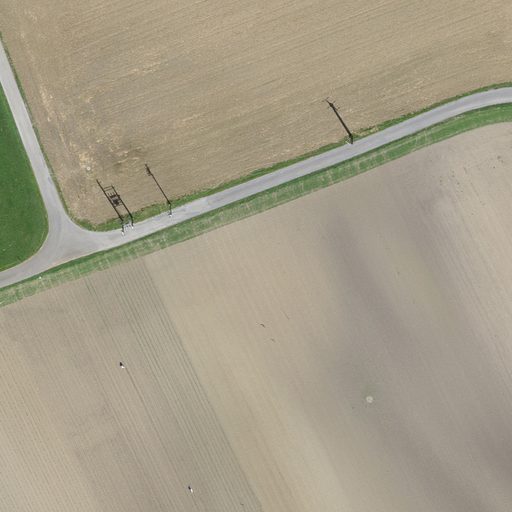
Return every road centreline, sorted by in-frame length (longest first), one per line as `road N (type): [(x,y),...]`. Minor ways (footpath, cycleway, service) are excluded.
road 1 (track): [(0,274),(454,110),(511,97)]
road 2 (track): [(0,48),(70,248)]
